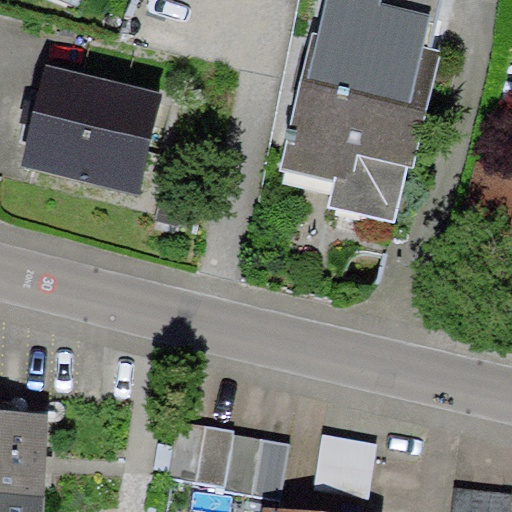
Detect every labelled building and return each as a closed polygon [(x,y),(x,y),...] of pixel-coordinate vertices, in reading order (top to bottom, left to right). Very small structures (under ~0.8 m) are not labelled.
[(432,0),(328,0),(282,168),(379,194),(432,0)] [(161,99),(47,74),(26,173),(139,198),(161,99)] [(47,511),(51,420),(0,418),(0,511),(47,511)] [(290,445),(177,422),(165,478),(278,501),(290,445)] [(379,443),(320,436),(313,494),(372,501),(379,443)] [(509,511),(511,493),(455,488),(452,511),(509,511)]
